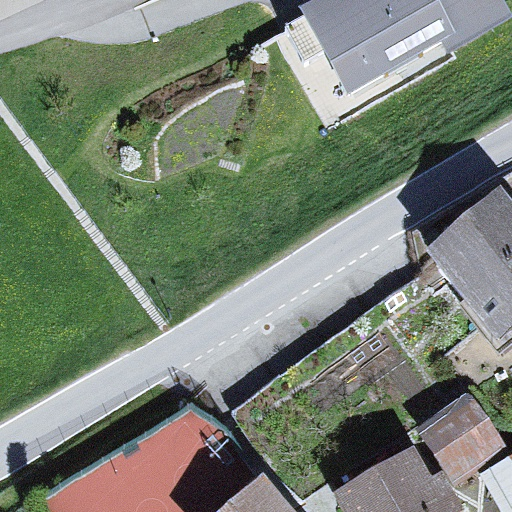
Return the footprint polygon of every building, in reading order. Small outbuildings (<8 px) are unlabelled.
[(432,0),(363,0),(314,28),(356,104),(459,46),(432,0)] [(511,220),(507,213),(441,266),(504,345),(511,338),(511,220)] [(197,511),(181,485),(238,450),(204,394),(44,492),(56,511),(197,511)] [(501,465),(474,414),(426,439),(452,490),(501,465)] [(430,511),(412,475),(347,507),(349,511),(430,511)] [(511,511),(511,480),(490,492),(500,511),(511,511)]
